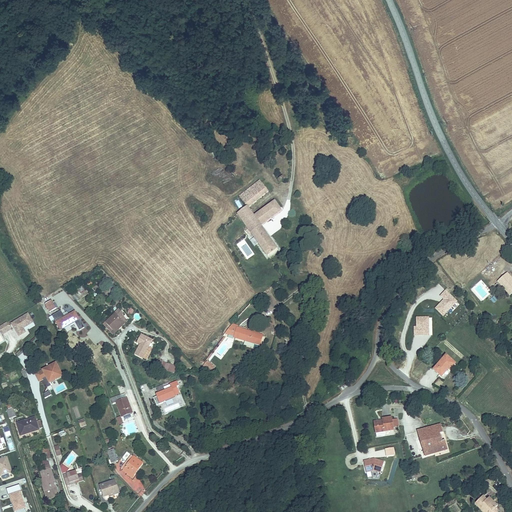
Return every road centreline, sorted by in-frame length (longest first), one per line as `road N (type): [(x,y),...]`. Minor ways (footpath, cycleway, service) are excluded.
road 1 (residential): [(136,511),(191,460),(351,392)]
road 2 (tertiary): [(390,0),(442,139),(497,222)]
road 3 (residential): [(378,345),(381,318),(414,269),(497,222)]
road 4 (residential): [(511,485),(472,418),(429,393)]
